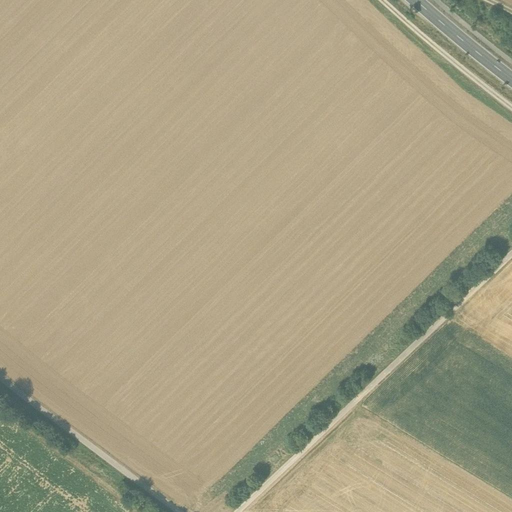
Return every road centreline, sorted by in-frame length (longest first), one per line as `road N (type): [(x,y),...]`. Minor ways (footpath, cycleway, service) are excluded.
road 1 (track): [(511,256),(239,511)]
road 2 (track): [(175,511),(0,377)]
road 3 (track): [(379,0),(511,108)]
road 4 (secondary): [(511,80),(417,0)]
